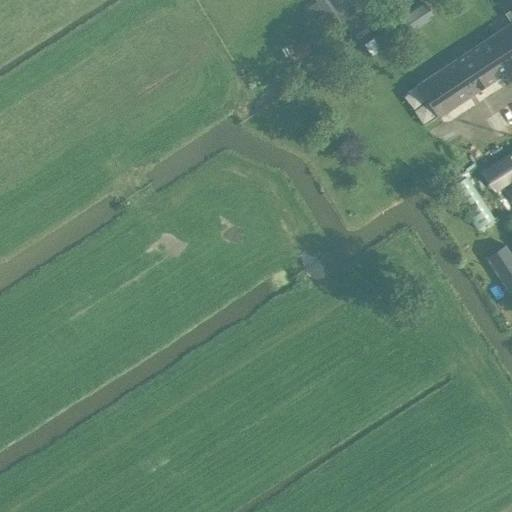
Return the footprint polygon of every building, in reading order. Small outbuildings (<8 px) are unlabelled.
[(350,21),(335,0),(315,0),(336,30),(350,21)] [(424,3),(397,21),(406,35),(434,16),(424,3)] [(511,6),(503,13),(510,24),(478,45),(498,77),(511,67),(511,6)] [(386,29),(373,38),(381,50),(394,42),(386,29)] [(424,126),(498,77),(478,45),(403,94),(424,126)] [(511,155),(499,164),(510,181),(511,180),(511,181),(511,155)] [(466,176),(449,187),(477,230),(494,218),(466,176)] [(511,255),(505,244),(486,256),(501,281),(511,273),(511,255)]
